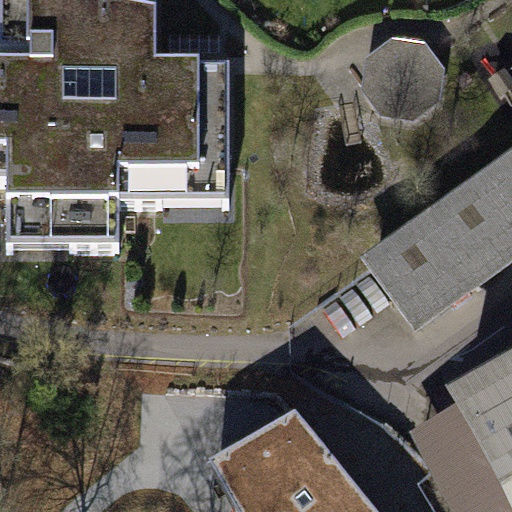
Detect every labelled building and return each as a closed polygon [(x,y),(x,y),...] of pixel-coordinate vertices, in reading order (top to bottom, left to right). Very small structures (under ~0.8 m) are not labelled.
[(12,0),(5,88),(0,87),(0,204),(12,205),(9,271),(131,271),(130,229),(241,230),(243,88),(166,87),(168,0),(12,0)] [(360,47),(356,79),(343,77),(339,111),(441,124),(450,58),(360,47)] [(511,157),(349,274),(404,350),(511,272),(511,157)] [(511,490),(511,370),(461,399),(511,490)] [(367,511),(301,433),(219,482),(236,511),(367,511)]
